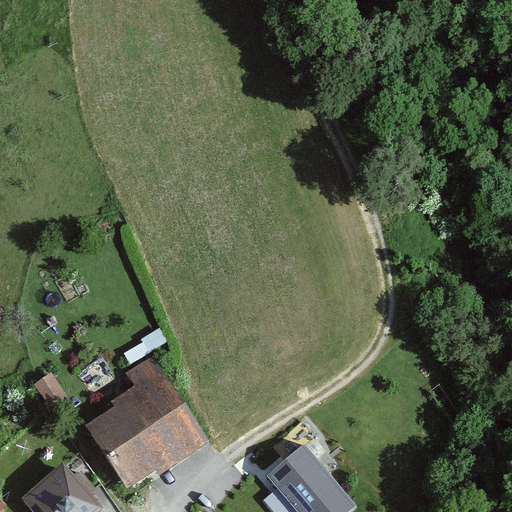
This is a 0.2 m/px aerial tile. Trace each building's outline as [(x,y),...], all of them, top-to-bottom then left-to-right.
[(33,381),(53,406),(70,393),(50,368),(33,381)] [(160,371),(84,427),(133,495),(210,440),(160,371)] [(343,511),(352,505),(303,448),(271,475),(302,511),(343,511)] [(67,465),(24,502),(33,511),(97,511),(104,506),(67,465)] [(295,511),(276,487),(266,494),(279,511),(295,511)]
